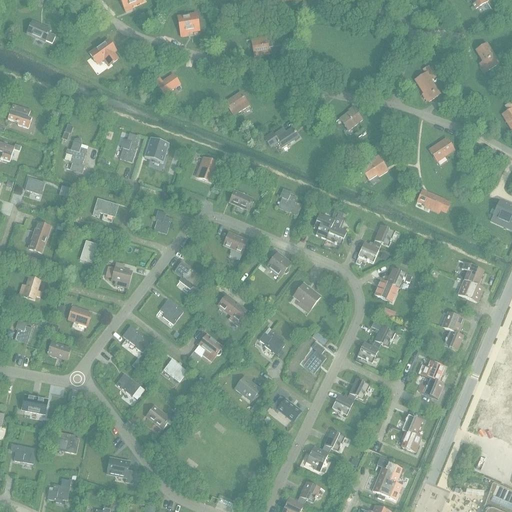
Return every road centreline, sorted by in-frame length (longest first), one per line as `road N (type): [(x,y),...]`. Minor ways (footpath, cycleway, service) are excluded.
road 1 (unclassified): [(77,379),(205,216),(268,238),(354,285),(359,319),(338,361)]
road 2 (residential): [(419,511),(511,282)]
road 3 (residential): [(281,76),(147,40),(93,0)]
road 4 (unclassified): [(202,511),(168,497),(77,379)]
road 5 (unclassified): [(387,102),(407,45),(321,13),(294,17)]
road 6 (unclassified): [(338,361),(265,511)]
road 7 (residential): [(511,154),(387,102)]
road 8 (unknown): [(169,255),(128,237),(134,190),(114,170)]
